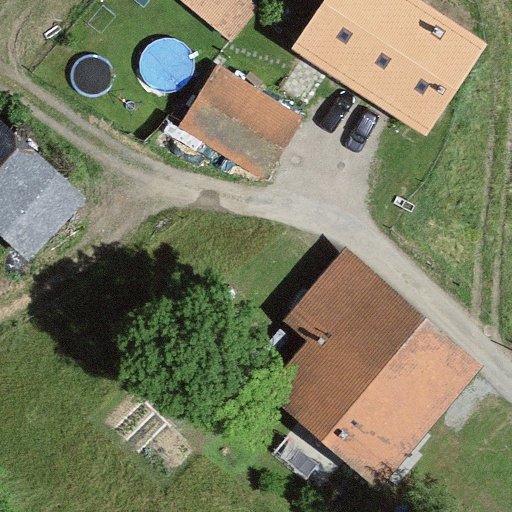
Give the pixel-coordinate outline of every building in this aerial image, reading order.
[(260,11),(248,0),(179,0),(228,45),(260,11)] [(479,48),(406,0),(328,0),(298,46),(424,129),(479,48)] [(303,119),(218,67),(181,128),(266,180),(303,119)] [(85,193),(0,123),(0,226),(35,254),(85,193)] [(344,242),(278,319),(307,344),(269,389),(385,488),(490,366),(344,242)]
